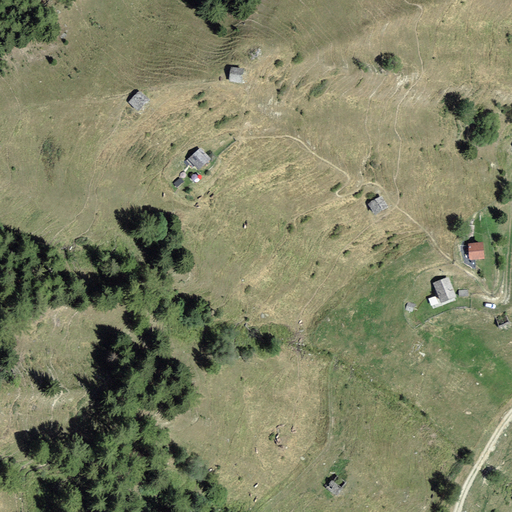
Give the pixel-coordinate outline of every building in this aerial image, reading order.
[(230,62),(230,77),(243,77),(244,63),(230,62)] [(269,67),(250,66),(249,80),(268,82),(269,67)] [(166,99),(153,89),(142,103),(155,113),(166,99)] [(227,162),(212,150),(203,161),(219,173),(227,162)] [(369,200),(375,209),(387,202),(381,192),(369,200)] [(399,196),(384,205),(391,217),(406,209),(399,196)] [(503,243),(482,245),(483,260),(504,258),(503,243)] [(456,277),(442,285),(455,308),(469,300),(456,277)] [(438,345),(425,341),(421,353),(433,357),(438,345)] [(364,485),(349,477),(341,491),(356,499),(364,485)]
